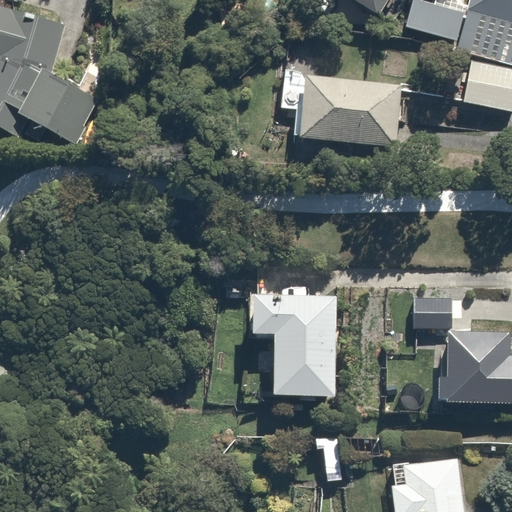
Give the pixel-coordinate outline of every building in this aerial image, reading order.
[(345,0),(383,26),(401,0),(345,0)] [(511,0),(470,0),(468,8),(441,0),(438,11),(414,7),(408,39),(431,44),(511,68),(511,0)] [(0,133),(16,142),(26,123),(72,146),(95,99),(49,76),(73,29),(22,16),(3,12),(0,24),(0,133)] [(401,159),(405,90),(317,85),(320,47),(288,45),(283,115),(299,116),(297,152),(401,159)] [(511,70),(472,65),(466,111),(511,117),(511,70)] [(328,282),(240,281),(239,323),(260,324),(259,386),(326,387),(328,282)] [(425,394),(511,396),(511,350),(505,350),(506,325),(448,323),(449,292),(406,290),(405,325),(434,326),(433,369),(426,368),(425,394)] [(0,404),(31,382),(0,338),(0,404)] [(458,511),(454,450),(395,455),(396,475),(380,476),(382,511),(458,511)]
